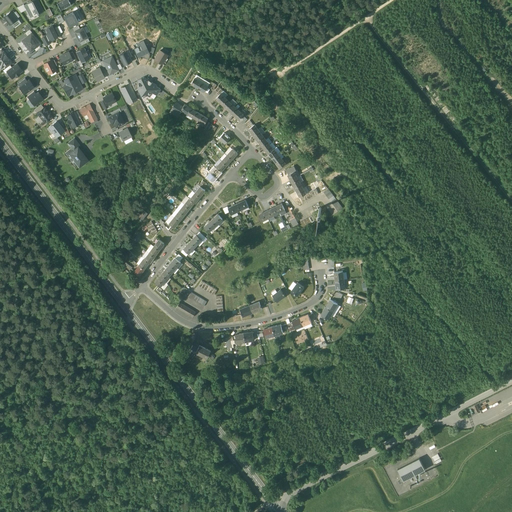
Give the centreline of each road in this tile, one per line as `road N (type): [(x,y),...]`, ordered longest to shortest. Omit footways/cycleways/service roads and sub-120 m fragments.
road 1 (unclassified): [(511,381),(274,502)]
road 2 (secondary): [(274,502),(122,303)]
road 3 (residential): [(319,263),(321,288),(308,304),(220,327),(184,321),(141,285)]
road 4 (secondary): [(122,303),(0,141)]
road 5 (track): [(131,315),(0,401)]
road 6 (residential): [(231,173),(141,285)]
